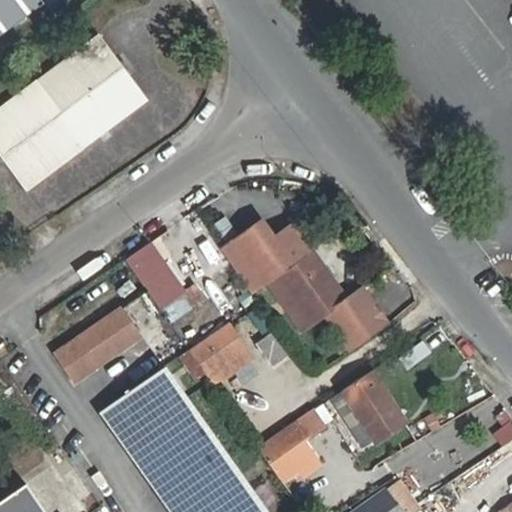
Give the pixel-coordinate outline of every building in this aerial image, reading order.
[(0,0),(0,44),(51,7),(45,0),(0,0)] [(143,96),(98,35),(0,107),(0,156),(23,187),(143,96)] [(365,285),(350,296),(296,219),(274,235),(262,218),(220,246),(253,288),(266,279),(280,270),(301,299),(287,309),(301,330),(328,310),(354,347),(392,321),(365,285)] [(159,255),(149,242),(128,256),(136,269),(159,255)] [(195,283),(184,291),(159,255),(136,269),(172,320),(206,298),(195,283)] [(266,279),(287,309),(301,299),(280,270),(266,279)] [(142,329),(122,303),(55,350),(73,376),(142,329)] [(250,347),(231,322),(192,350),(210,375),(250,347)] [(210,375),(220,390),(259,360),(250,347),(210,375)] [(266,511),(164,364),(102,408),(174,511),(266,511)] [(412,413),(378,365),(351,383),(384,432),(412,413)] [(338,414),(349,407),(339,391),(328,398),(338,414)] [(301,417),(258,446),(283,482),(301,470),(308,480),(326,468),(309,443),(316,437),(301,417)] [(57,511),(32,477),(0,499),(0,511),(57,511)] [(417,511),(397,483),(356,511),(417,511)] [(511,511),(511,500),(499,509),(501,511),(511,511)]
